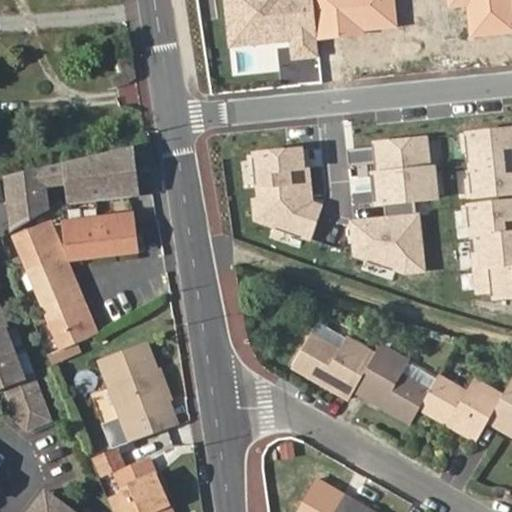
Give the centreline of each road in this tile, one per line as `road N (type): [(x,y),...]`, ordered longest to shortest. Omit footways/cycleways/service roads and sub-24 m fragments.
road 1 (residential): [(176,113),(511,79)]
road 2 (track): [(195,237),(464,329),(511,337)]
road 3 (secondary): [(176,113),(221,402)]
road 4 (residential): [(221,402),(267,403),(474,511)]
